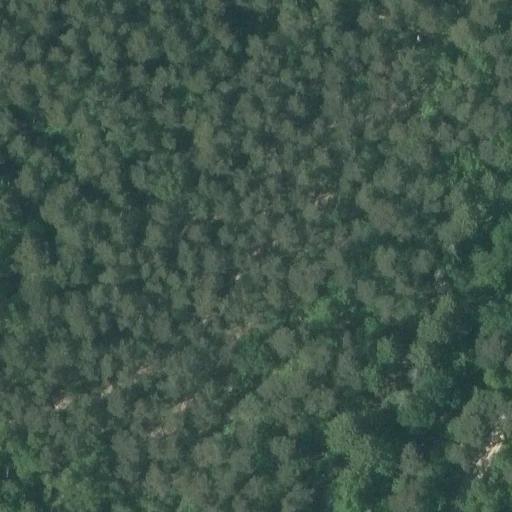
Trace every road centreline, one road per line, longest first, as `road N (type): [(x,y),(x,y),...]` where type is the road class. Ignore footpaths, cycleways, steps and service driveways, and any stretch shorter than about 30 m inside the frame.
road 1 (track): [(511,147),(304,511)]
road 2 (unknown): [(422,511),(511,355)]
